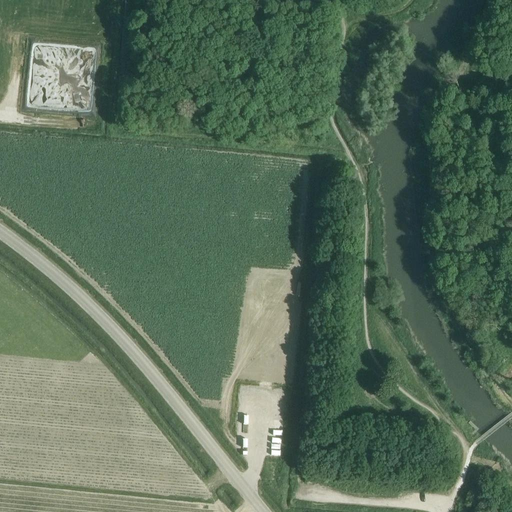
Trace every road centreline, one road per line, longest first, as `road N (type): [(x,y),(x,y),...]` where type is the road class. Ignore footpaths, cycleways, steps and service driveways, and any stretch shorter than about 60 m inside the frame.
road 1 (track): [(471,450),(363,284),(361,179),(330,116),(333,9)]
road 2 (secondary): [(263,511),(130,347),(0,233)]
road 3 (track): [(0,118),(114,128),(125,0)]
road 4 (track): [(511,398),(458,325),(434,252)]
